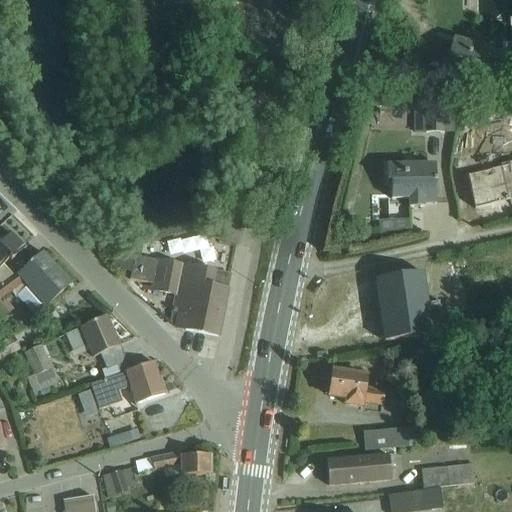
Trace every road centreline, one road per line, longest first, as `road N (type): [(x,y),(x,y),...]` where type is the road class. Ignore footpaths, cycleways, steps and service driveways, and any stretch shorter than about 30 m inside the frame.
road 1 (track): [(308,0),(258,206),(206,244),(141,245),(81,226),(0,136)]
road 2 (primary): [(358,0),(287,268),(259,423)]
road 3 (residential): [(0,182),(199,387),(259,423)]
road 4 (residential): [(0,490),(259,423)]
road 5 (track): [(287,268),(332,271),(511,231)]
